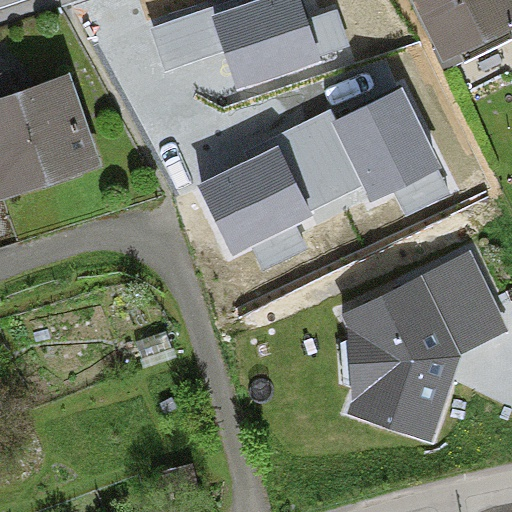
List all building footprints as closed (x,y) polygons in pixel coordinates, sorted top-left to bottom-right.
[(297,0),(270,0),(218,18),(241,85),(318,58),(297,0)] [(501,0),(416,0),(443,54),(511,20),(501,0)] [(0,192),(88,163),(60,83),(7,101),(0,81),(0,192)] [(437,166),(402,93),(338,124),(373,197),(437,166)] [(234,249),(307,214),(276,150),(203,186),(234,249)] [(416,279),(357,315),(384,356),(367,403),(432,428),(459,347),(416,279)]
